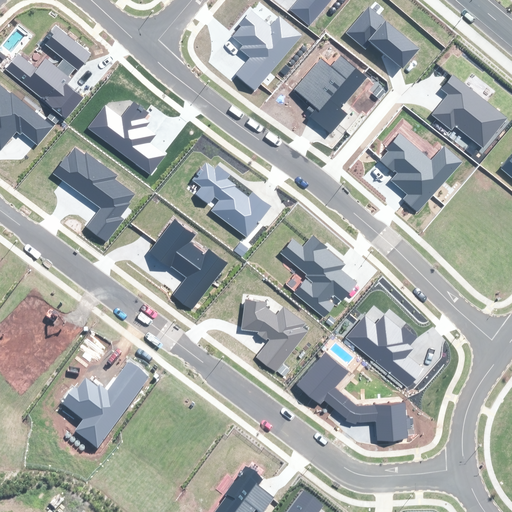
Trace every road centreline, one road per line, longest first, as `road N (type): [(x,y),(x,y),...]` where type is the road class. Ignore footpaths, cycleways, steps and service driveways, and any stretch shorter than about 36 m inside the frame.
road 1 (residential): [(0,212),(344,468),(371,476),(463,468)]
road 2 (residential): [(506,347),(325,187),(148,54)]
road 3 (residential): [(463,468),(469,404),(506,347)]
